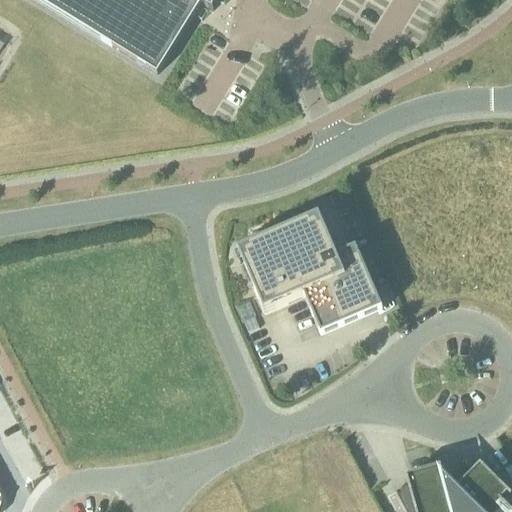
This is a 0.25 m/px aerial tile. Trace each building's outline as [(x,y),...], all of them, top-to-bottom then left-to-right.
[(35,0),(158,77),(200,8),(213,16),(216,0),(35,0)] [(257,251),(243,257),(268,315),(303,300),(321,341),(382,315),(355,253),(336,261),(318,220),(255,247),(257,251)] [(249,304),(238,309),(248,334),(258,330),(254,319),(256,318),(249,304)] [(417,366),(403,383),(416,393),(429,375),(417,366)] [(495,455),(511,440),(511,436),(505,428),(485,445),(495,455)] [(365,488),(356,466),(347,470),(355,491),(365,488)] [(409,491),(397,498),(404,511),(507,511),(501,505),(508,497),(481,468),(457,492),(447,481),(441,470),(407,479),(409,491)]
